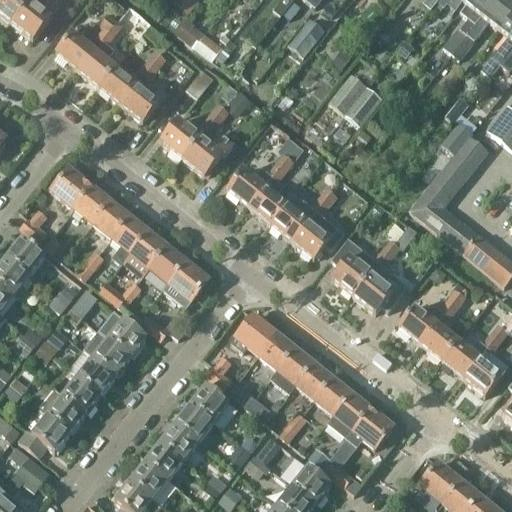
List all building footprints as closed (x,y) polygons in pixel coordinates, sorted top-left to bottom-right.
[(0,0),(0,20),(10,29),(28,6),(20,0),(0,0)] [(176,0),(170,8),(185,21),(202,0),(176,0)] [(279,21),(293,4),(287,0),(283,0),(272,15),(279,21)] [(317,11),(324,0),(307,0),(305,2),(317,11)] [(422,8),(429,13),(430,14),(435,7),(435,6),(439,0),(426,0),(428,1),(422,8)] [(443,13),(444,11),(446,9),(454,15),(461,6),(465,0),(439,0),(435,6),(435,7),(443,13)] [(454,54),(496,0),(465,0),(461,6),(465,9),(458,18),(466,24),(446,48),(454,54)] [(496,0),(471,33),(454,54),(451,58),(458,64),(479,38),(488,27),(495,33),(511,10),(511,3),(508,0),(496,0)] [(38,14),(28,6),(10,29),(32,46),(49,24),(50,25),(59,13),(47,3),(38,14)] [(330,23),(339,11),(329,4),(320,16),(330,23)] [(511,19),(499,36),(506,42),(479,76),(489,83),(499,70),(498,70),(511,52),(511,19)] [(121,30),(116,26),(108,20),(101,30),(104,32),(113,40),(121,30)] [(303,62),(324,36),(309,23),(288,50),(303,62)] [(202,37),(186,24),(175,38),(191,51),(202,37)] [(113,40),(104,32),(96,42),(101,46),(77,76),(98,93),(115,72),(106,65),(113,56),(105,50),(113,40)] [(55,59),(77,76),(101,46),(94,55),(72,38),(55,59)] [(222,54),(204,40),(193,53),(211,68),(222,54)] [(395,55),(402,61),(411,50),(404,44),(395,55)] [(511,52),(498,70),(499,70),(508,77),(511,74),(511,52)] [(147,67),(157,75),(165,65),(155,57),(147,67)] [(157,75),(147,67),(139,77),(149,85),(157,75)] [(115,72),(98,93),(120,110),(137,89),(115,72)] [(196,104),(211,84),(200,76),(185,96),(196,104)] [(344,120),(367,92),(351,79),(328,108),(344,120)] [(137,89),(120,110),(142,128),(158,107),(137,89)] [(367,92),(344,120),(359,132),(382,104),(367,92)] [(211,119),(221,127),(227,118),(233,123),(248,105),(237,96),(223,114),(217,110),(211,119)] [(500,148),(511,132),(511,116),(506,112),(486,137),(500,148)] [(221,127),(211,119),(203,129),(213,137),(221,127)] [(476,132),(475,132),(460,119),(455,125),(458,128),(440,150),(453,161),(468,143),(476,132)] [(181,165),(199,143),(178,126),(160,148),(181,165)] [(511,132),(500,148),(511,157),(511,132)] [(199,143),(181,165),(204,183),(221,161),(224,163),(234,151),(220,140),(211,152),(199,143)] [(452,162),(471,177),(487,158),(468,143),(453,161),(452,162)] [(291,147),(282,158),(288,163),(297,152),(291,147)] [(274,168),(285,177),(293,167),(288,163),(282,158),(274,168)] [(445,171),(464,186),(471,177),(452,162),(445,171)] [(285,177),(274,168),(265,179),(259,174),(252,182),(242,174),(226,195),(248,212),(272,182),(277,187),(285,177)] [(464,186),(445,171),(437,180),(456,196),(464,186)] [(50,198),(73,217),(91,193),(68,175),(50,198)] [(456,196),(437,180),(430,190),(449,205),(456,196)] [(269,229),(286,209),(276,201),(283,192),(277,187),(272,182),(248,212),(269,229)] [(449,205),(430,190),(408,217),(442,214),(443,213),(449,205)] [(110,208),(91,193),(73,217),(91,232),(110,208)] [(319,203),(329,211),(336,202),(326,194),(319,203)] [(291,247),(307,226),(315,216),(311,213),(293,199),(286,209),(269,229),(291,247)] [(329,211),(319,203),(311,213),(315,216),(307,226),(291,247),(313,264),(337,234),(321,221),(329,211)] [(91,232),(110,247),(129,223),(110,208),(91,232)] [(408,217),(437,239),(452,221),(443,213),(442,214),(408,217)] [(29,228),(27,227),(19,237),(38,252),(46,242),(37,235),(46,223),(38,217),(29,228)] [(452,221),(437,239),(446,247),(461,228),(452,221)] [(110,247),(129,262),(148,238),(129,223),(110,247)] [(461,228),(446,247),(455,254),(470,235),(461,228)] [(470,235),(455,254),(463,261),(478,242),(470,235)] [(166,253),(148,238),(129,262),(148,277),(166,253)] [(473,269),(488,250),(478,242),(463,261),(473,269)] [(50,261),(52,259),(59,250),(51,244),(42,255),(50,261)] [(29,283),(44,264),(21,245),(5,264),(29,283)] [(354,302),(370,280),(379,270),(384,274),(392,263),(382,255),(374,266),(347,245),(330,267),(339,274),(332,284),(354,302)] [(382,255),(392,263),(400,254),(389,246),(382,255)] [(488,250),(473,269),(483,276),(498,258),(488,250)] [(185,268),(166,253),(148,277),(166,291),(166,292),(185,268)] [(84,268),(93,275),(103,263),(93,256),(84,268)] [(498,258),(483,276),(493,284),(508,265),(498,258)] [(0,270),(0,290),(14,302),(23,309),(31,298),(22,291),(29,283),(5,264),(0,270)] [(511,282),(511,281),(511,268),(508,265),(493,284),(503,293),(510,284),(511,285),(511,284),(511,282)] [(83,287),(84,286),(93,275),(84,268),(74,280),(83,287)] [(186,315),(190,310),(208,287),(185,268),(166,292),(166,291),(162,296),(186,315)] [(370,280),(354,302),(375,319),(392,297),(370,280)] [(130,305),(139,294),(140,293),(131,285),(121,298),(130,305)] [(452,294),(455,296),(460,300),(464,294),(457,288),(452,294)] [(0,290),(0,319),(14,302),(0,290)] [(59,294),(53,302),(65,312),(72,303),(59,294)] [(85,294),(69,314),(81,324),(97,305),(94,302),(94,301),(85,294)] [(447,306),(457,313),(465,304),(460,300),(455,296),(447,306)] [(121,317),(122,316),(130,305),(121,298),(112,310),(121,317)] [(47,309),(59,318),(60,319),(65,312),(53,302),(47,309)] [(432,310),(425,319),(415,311),(398,332),(420,349),(436,328),(436,329),(444,319),(449,323),(457,313),(447,306),(439,316),(432,310)] [(62,322),(63,323),(75,332),(81,324),(69,314),(62,322)] [(98,337),(107,345),(131,363),(146,345),(113,318),(98,337)] [(159,348),(169,336),(148,319),(138,331),(159,348)] [(511,341),(511,320),(502,333),(508,338),(511,341)] [(257,363),(275,340),(253,322),(229,351),(242,361),(247,354),(257,363)] [(441,367),(458,346),(436,329),(436,328),(420,349),(441,367)] [(508,338),(502,333),(496,329),(488,339),(500,348),(508,338)] [(29,333),(23,341),(35,351),(42,342),(29,333)] [(65,341),(55,333),(47,343),(58,351),(65,341)] [(510,372),(496,361),(492,358),(500,348),(488,339),(480,349),(487,354),(463,384),(486,402),(510,372)] [(276,378),(294,355),(275,340),(257,363),(276,378)] [(17,348),(28,357),(30,358),(35,351),(23,341),(17,348)] [(44,344),(38,352),(51,363),(57,355),(44,344)] [(107,345),(92,364),(115,382),(131,363),(107,345)] [(458,346),(441,367),(463,384),(487,354),(480,349),(476,346),(469,355),(458,346)] [(33,359),(45,369),(51,363),(38,352),(33,359)] [(295,393),(313,370),(294,355),(276,378),(295,393)] [(221,361),(221,362),(213,371),(211,369),(201,381),(223,398),(232,386),(222,379),(231,368),(221,361)] [(100,401),(115,382),(92,364),(77,383),(100,401)] [(313,370),(295,393),(314,408),(332,385),(313,370)] [(0,373),(0,384),(6,389),(11,382),(0,373)] [(26,394),(14,383),(8,391),(20,401),(26,394)] [(85,421),(100,401),(77,383),(62,401),(61,402),(85,421)] [(332,385),(314,408),(333,423),(351,400),(332,385)] [(250,399),(259,406),(268,395),(259,388),(250,399)] [(15,407),(20,401),(8,391),(2,397),(15,407)] [(205,391),(190,410),(213,429),(212,429),(220,435),(236,416),(205,391)] [(46,421),(70,439),(85,421),(61,402),(62,401),(54,395),(38,414),(46,421)] [(351,400),(333,423),(337,426),(330,434),(349,449),(355,441),(351,438),(370,415),(351,400)] [(496,403),(491,416),(503,420),(508,407),(496,403)] [(273,418),(258,407),(254,404),(250,408),(245,415),(249,418),(264,429),(273,418)] [(511,409),(503,421),(511,428),(511,409)] [(174,430),(197,448),(212,429),(213,429),(190,410),(174,430)] [(393,433),(370,415),(351,438),(355,441),(374,456),(393,433)] [(287,429),(296,436),(305,425),(296,418),(287,429)] [(27,437),(18,448),(37,464),(46,454),(54,460),(70,439),(46,421),(31,440),(27,437)] [(5,440),(12,445),(18,437),(0,422),(0,438),(4,442),(5,440)] [(296,436),(287,429),(277,442),(286,449),(296,436)] [(197,448),(174,430),(159,449),(182,467),(197,448)] [(269,442),(254,462),(265,470),(280,451),(269,442)] [(231,456),(243,465),(244,466),(250,458),(237,448),(231,456)] [(182,467),(159,449),(144,469),(167,487),(182,467)] [(331,463),(321,455),(317,451),(307,463),(321,475),(331,463)] [(28,461),(28,462),(15,452),(8,461),(20,471),(20,472),(29,462),(28,461)] [(254,462),(253,461),(247,469),(243,474),(256,484),(259,479),(266,471),(265,470),(254,462)] [(49,479),(29,462),(20,472),(20,471),(12,481),(0,494),(0,511),(15,511),(7,505),(21,489),(33,499),(49,479)] [(322,478),(343,495),(352,484),(350,482),(359,471),(349,463),(341,473),(332,465),(322,478)] [(441,508),(459,485),(438,468),(420,491),(441,508)] [(167,487),(144,469),(129,487),(152,506),(153,505),(167,487)] [(291,491),(315,510),(331,491),(307,471),(291,491)] [(207,487),(219,496),(226,488),(213,479),(207,487)] [(445,511),(471,511),(480,502),(459,485),(441,508),(445,511)] [(119,511),(160,511),(161,511),(153,505),(152,506),(129,487),(113,507),(119,511)] [(219,496),(207,487),(201,494),(213,504),(219,496)] [(313,511),(315,510),(291,491),(275,511),(276,511),(313,511)] [(223,499),(235,509),(241,502),(229,492),(223,499)] [(232,511),(235,509),(223,499),(217,506),(224,511),(232,511)] [(492,511),(480,502),(471,511),(492,511)]
